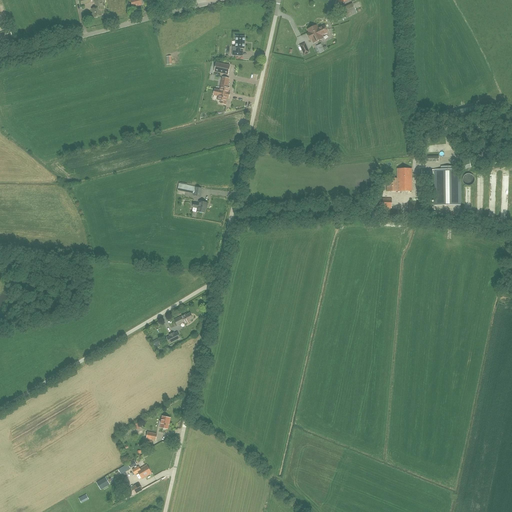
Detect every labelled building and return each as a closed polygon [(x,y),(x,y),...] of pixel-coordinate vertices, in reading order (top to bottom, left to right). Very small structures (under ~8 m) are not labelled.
[(95,8),(92,9),(93,14),(92,14),(93,18),(95,17),(96,18),(98,17),(98,16),(101,16),(100,11),(104,10),(101,0),(99,0),(95,1),(96,7),(95,7),(95,8)] [(340,19),(345,16),(346,19),(357,14),(352,4),(341,9),(341,8),(336,10),(340,19)] [(321,35),(328,32),(324,25),(318,28),(317,25),(307,30),(309,33),(307,34),(310,41),(312,40),(314,43),(323,38),(321,35)] [(243,52),(240,51),(240,48),(244,49),(245,37),(239,37),(239,36),(235,36),(235,39),(236,39),(236,43),(233,43),(232,55),(243,56),(243,52)] [(305,43),(300,45),(304,54),(309,52),(305,43)] [(230,66),(216,63),(214,72),(228,75),(230,66)] [(230,93),(228,92),(229,88),(227,88),(229,79),(223,78),(220,90),(217,90),(215,95),(219,96),(218,100),(221,101),(220,103),(225,105),(227,98),(229,98),(230,93)] [(475,106),(454,111),(456,119),(477,115),(475,106)] [(463,170),(471,168),(467,154),(459,156),(463,170)] [(460,169),(455,169),(455,167),(441,167),(441,170),(422,170),(422,180),(432,180),(432,176),(434,176),(435,206),(461,205),(460,169)] [(387,191),(412,191),(412,169),(397,169),(397,178),(387,178),(387,191)] [(474,182),(475,180),(474,178),(473,176),(471,175),(469,175),(467,175),(465,176),(464,178),(463,180),(464,182),(465,184),(467,186),(469,186),(471,186),(473,184),(474,182)] [(195,187),(179,184),(178,191),(194,194),(193,196),(200,197),(202,189),(195,187)] [(380,198),(380,208),(391,208),(392,198),(380,198)] [(421,213),(421,211),(422,202),(410,201),(409,212),(421,213)] [(207,206),(208,203),(200,202),(199,204),(194,203),(193,207),(198,208),(197,212),(205,213),(206,205),(207,206)] [(186,314),(177,319),(174,320),(177,325),(184,322),(185,324),(190,321),(189,320),(193,319),(190,313),(186,315),(186,314)] [(174,333),(170,335),(170,336),(167,338),(170,343),(180,338),(177,332),(174,334),(174,333)] [(160,428),(163,428),(164,429),(166,430),(167,429),(169,423),(170,418),(163,417),(160,428)] [(131,469),(130,468),(136,465),(133,460),(121,468),(124,473),(131,469)] [(135,475),(138,473),(142,479),(152,473),(146,465),(139,469),(138,467),(132,471),(135,475)] [(101,490),(110,485),(105,477),(96,483),(101,490)] [(139,484),(129,490),(133,496),(143,490),(139,484)] [(82,503),(89,500),(86,495),(79,498),(82,503)]
